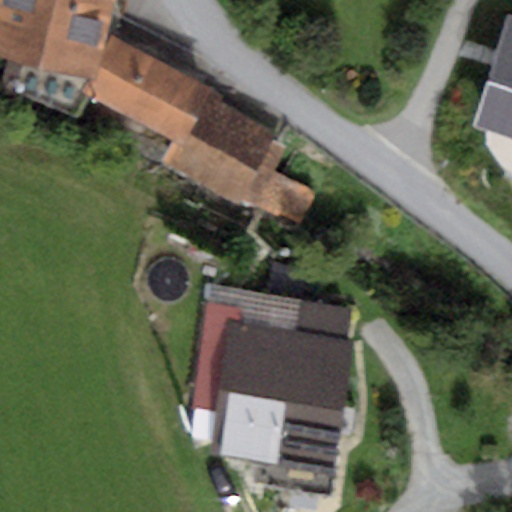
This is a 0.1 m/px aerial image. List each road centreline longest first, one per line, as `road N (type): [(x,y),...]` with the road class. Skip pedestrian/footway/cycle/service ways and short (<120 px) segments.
road 1 (residential): [(386,170),(266,85),(186,0)]
road 2 (residential): [(462,0),(415,128),(386,170)]
road 3 (residential): [(511,270),(386,170)]
